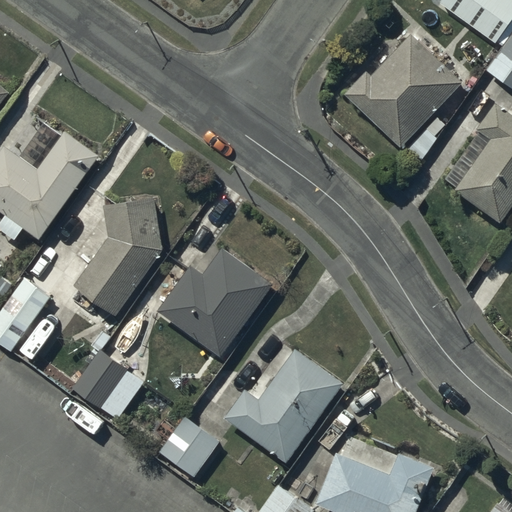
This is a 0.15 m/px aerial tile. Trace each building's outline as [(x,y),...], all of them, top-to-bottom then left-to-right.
[(511,33),(511,0),(444,0),(443,3),(502,46),(511,33)] [(463,83),(413,35),(374,76),(370,73),(349,94),(403,146),(463,83)] [(511,37),(488,70),(511,87),(511,37)] [(0,105),(11,93),(0,83),(0,105)] [(511,208),(511,113),(498,103),(479,130),(495,141),(459,190),(503,221),(511,208)] [(448,125),(439,117),(411,150),(425,162),(448,125)] [(101,156),(67,132),(41,169),(9,146),(0,157),(0,207),(10,214),(1,228),(17,239),(26,227),(42,238),(101,156)] [(159,198),(106,205),(111,237),(75,286),(118,317),(166,251),(159,198)] [(276,285),(225,249),(206,275),(193,266),(160,311),(224,357),(276,285)] [(16,284),(4,276),(0,281),(0,290),(7,296),(16,284)] [(52,296),(28,279),(0,317),(0,339),(13,349),(52,296)] [(112,337),(104,332),(94,345),(102,351),(112,337)] [(145,383),(102,351),(76,387),(118,418),(145,383)] [(345,384),(298,351),(262,400),(249,390),(228,419),(289,462),(345,384)] [(221,443),(187,417),(161,451),(195,477),(221,443)] [(418,511),(436,469),(402,455),(394,475),(338,453),(318,504),(337,511),(418,511)] [(315,511),(316,511),(280,486),(261,511),(315,511)] [(511,511),(511,502),(504,497),(492,511),(511,511)]
